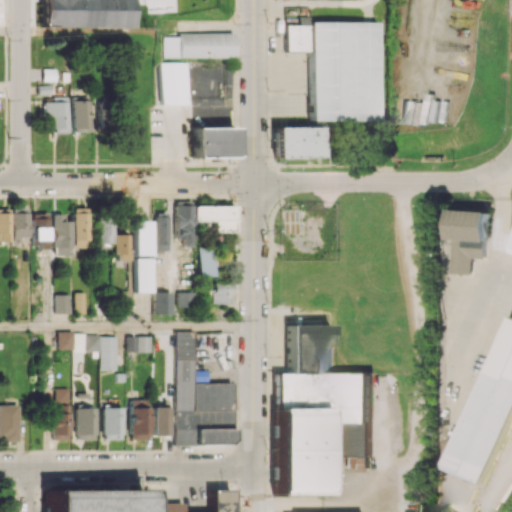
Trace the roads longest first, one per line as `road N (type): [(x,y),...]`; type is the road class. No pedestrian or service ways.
road 1 (tertiary): [(255,183),(254,511)]
road 2 (residential): [(511,156),(471,180),(255,183)]
road 3 (residential): [(255,183),(0,183)]
road 4 (residential): [(254,467),(0,468)]
road 5 (residential): [(22,0),(21,183)]
road 6 (tertiary): [(255,0),(255,183)]
